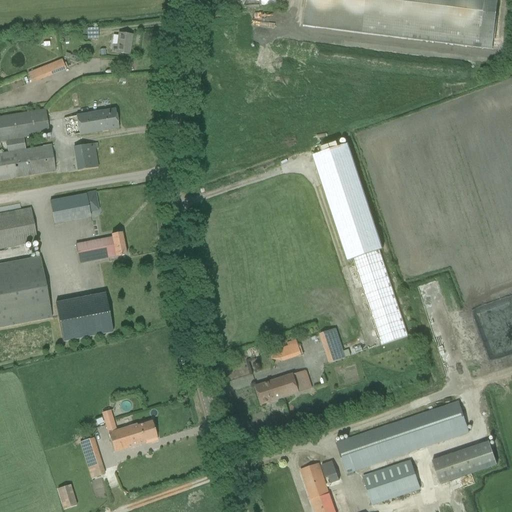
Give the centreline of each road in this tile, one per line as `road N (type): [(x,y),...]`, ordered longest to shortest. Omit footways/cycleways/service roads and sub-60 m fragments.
road 1 (tertiary): [(240,511),(191,341),(178,256),(175,106),(187,0)]
road 2 (track): [(511,373),(124,511)]
